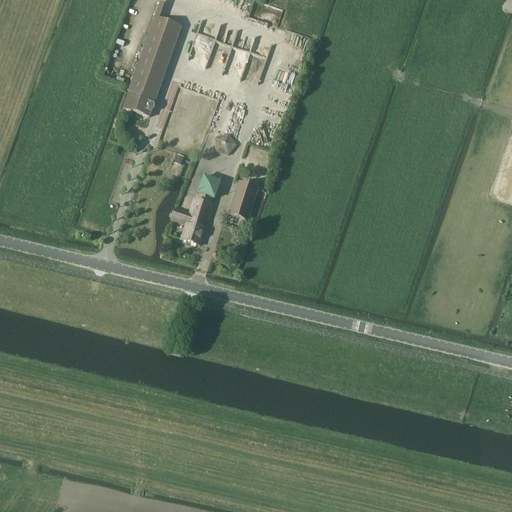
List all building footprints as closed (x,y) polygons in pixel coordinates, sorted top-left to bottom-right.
[(178,29),(155,21),(130,92),(129,92),(123,109),(149,119),(155,101),(153,101),(178,29)] [(228,156),(236,145),(228,135),(216,139),(215,152),(228,156)] [(178,154),(175,162),(181,165),(185,157),(178,154)] [(203,178),(198,194),(214,199),(220,183),(203,178)] [(247,221),(258,185),(240,179),(229,215),(247,221)] [(184,194),(182,202),(188,204),(190,196),(184,194)] [(200,246),(213,205),(194,199),(189,215),(176,210),(172,222),(186,226),(182,240),(200,246)]
